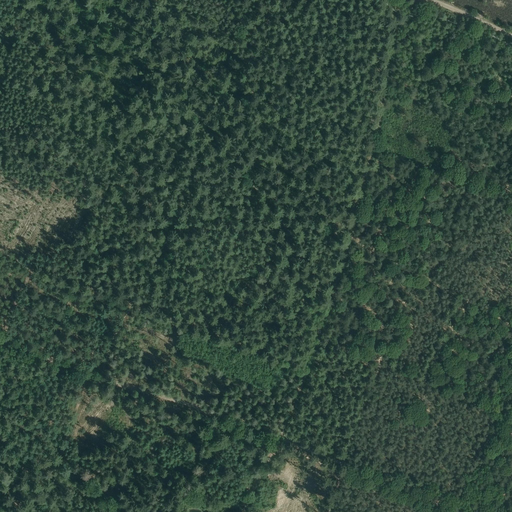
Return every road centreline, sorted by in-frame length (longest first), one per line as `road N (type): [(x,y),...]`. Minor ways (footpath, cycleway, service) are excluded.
road 1 (track): [(351,232),(398,0)]
road 2 (track): [(310,354),(511,436)]
road 3 (track): [(0,66),(71,93),(182,153)]
road 4 (track): [(460,511),(275,436)]
road 5 (track): [(275,436),(95,376)]
road 6 (track): [(351,232),(406,271),(511,323)]
road 7 (track): [(137,308),(303,371)]
road 8 (track): [(351,232),(303,371)]
road 9 (track): [(88,373),(55,456),(0,470)]
